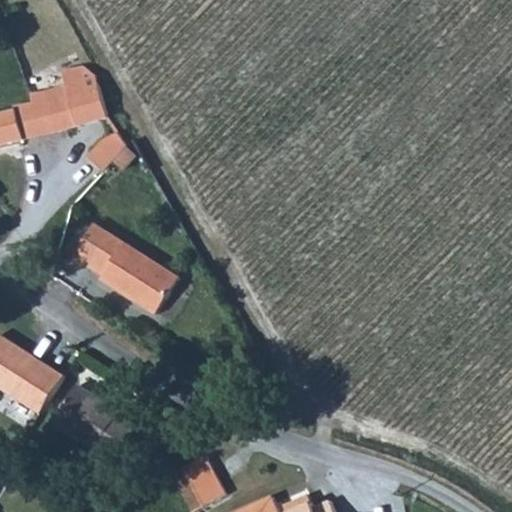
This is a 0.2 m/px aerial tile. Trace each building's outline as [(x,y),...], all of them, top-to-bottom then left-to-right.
[(0,113),(0,144),(112,117),(98,73),(82,67),(59,73),(62,86),(27,95),(29,103),(13,108),(13,110),(0,113)] [(87,161),(103,173),(129,142),(120,128),(103,139),(87,161)] [(154,315),(177,280),(93,225),(72,257),(102,277),(100,280),(154,315)] [(0,388),(39,411),(62,373),(0,335),(0,388)] [(115,413),(116,409),(76,383),(67,394),(51,420),(112,459),(134,425),(115,413)] [(174,490),(212,480),(199,458),(166,477),(174,490)] [(194,511),(221,497),(212,480),(174,490),(186,511),(194,511)] [(275,511),(269,499),(244,510),(246,511),(332,511),(327,501),(310,509),(308,504),(290,511),(275,511)]
